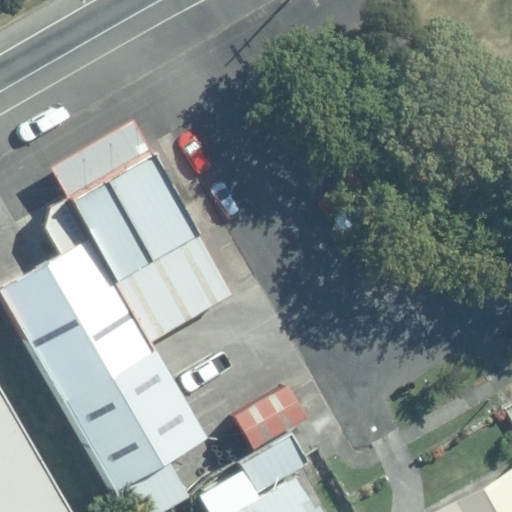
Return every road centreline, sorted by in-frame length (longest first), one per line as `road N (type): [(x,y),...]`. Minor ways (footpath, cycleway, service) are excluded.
road 1 (unclassified): [(511,281),(392,341),(308,335),(106,15)]
road 2 (primary): [(106,15),(0,77)]
